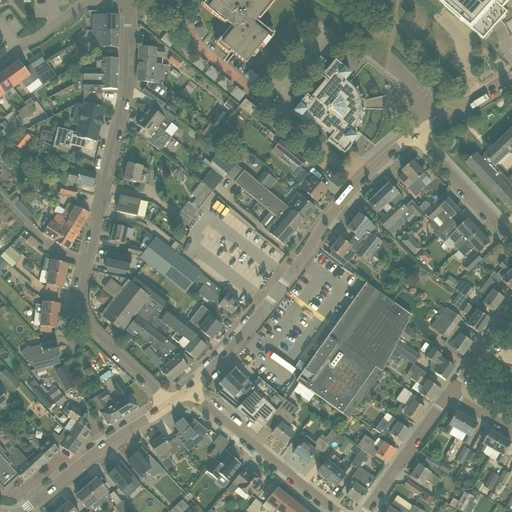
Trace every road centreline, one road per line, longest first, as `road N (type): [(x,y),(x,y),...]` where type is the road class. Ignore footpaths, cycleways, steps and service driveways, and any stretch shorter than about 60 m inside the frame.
road 1 (residential): [(127,1),(122,122),(83,263),(81,303),(98,336),(170,401)]
road 2 (tertiary): [(189,393),(323,223),(412,136)]
road 3 (residential): [(338,511),(189,393)]
road 4 (tertiary): [(22,511),(170,401)]
road 5 (residential): [(127,1),(80,5),(0,62)]
road 6 (residential): [(363,511),(446,393)]
road 7 (residential): [(412,136),(511,240)]
